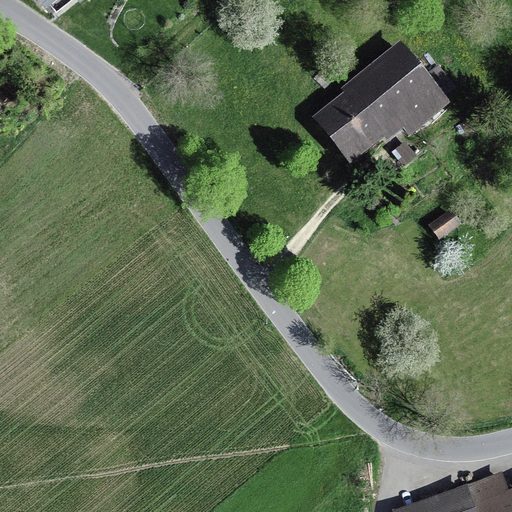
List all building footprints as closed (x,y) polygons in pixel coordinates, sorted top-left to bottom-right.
[(53,0),(60,9),(70,0),(53,0)] [(319,121),(347,157),(396,120),(409,137),(445,109),(401,51),(343,96),(347,100),(319,121)] [(324,90),(338,77),(327,65),(313,78),(324,90)] [(439,241),(463,224),(451,209),(428,226),(439,241)] [(326,245),(317,238),(297,264),(307,271),(326,245)] [(259,337),(268,349),(277,343),(268,330),(259,337)] [(511,511),(511,490),(509,492),(502,473),(391,511),(511,511)]
